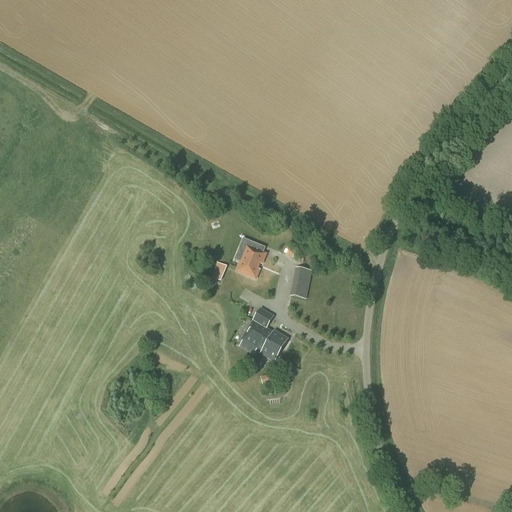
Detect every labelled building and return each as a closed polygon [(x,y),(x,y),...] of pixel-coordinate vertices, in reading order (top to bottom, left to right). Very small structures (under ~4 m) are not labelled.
[(246,247),(236,272),(255,279),(259,270),(257,270),(259,265),(261,265),(265,255),(246,247)] [(221,282),(227,267),(217,263),(211,278),(221,282)] [(309,280),(311,273),(296,270),(295,278),(309,280)] [(293,289),(291,297),(305,300),(307,292),(293,289)] [(261,354),(274,363),(287,340),(274,332),(273,334),(265,330),(273,318),(260,310),(253,322),(241,341),(262,353),(261,354)] [(260,378),(263,388),(274,385),(272,375),(260,378)]
